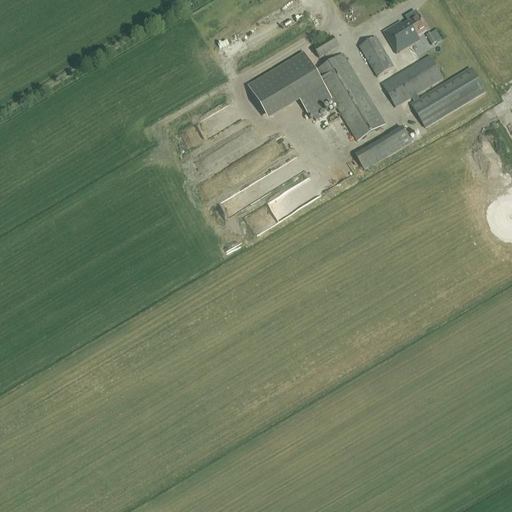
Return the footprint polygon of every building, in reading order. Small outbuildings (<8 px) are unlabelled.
[(418,37),(428,31),(419,17),(416,12),(406,18),(409,23),(403,26),(401,22),(383,33),(396,55),(420,41),(418,37)] [(436,43),(430,33),(426,35),(432,45),(436,43)] [(332,37),(313,48),(319,59),(338,47),(332,37)] [(377,79),(394,68),(377,38),(359,48),(377,79)] [(269,121),(324,88),(357,143),(386,126),(344,55),(315,72),(304,53),(248,86),(269,121)] [(395,109),(444,80),(430,57),(382,86),(395,109)] [(471,69),(410,105),(425,129),(486,93),(471,69)] [(190,136),(203,127),(199,121),(186,130),(190,136)] [(365,172),(372,168),(412,144),(403,129),(363,152),(355,156),(365,172)] [(199,157),(205,170),(235,155),(229,143),(199,157)] [(346,176),(354,170),(349,163),(341,168),(346,176)] [(270,174),(275,186),(287,181),(281,169),(270,174)] [(205,198),(236,184),(230,172),(200,186),(205,198)]
